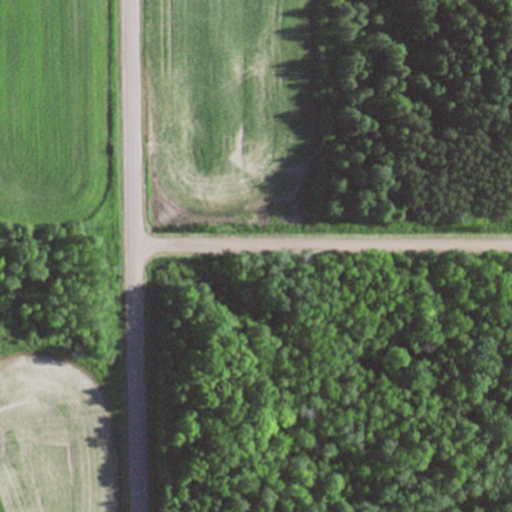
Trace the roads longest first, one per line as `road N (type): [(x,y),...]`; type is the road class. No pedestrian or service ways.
road 1 (residential): [(135,511),(129,0)]
road 2 (residential): [(133,286),(511,298)]
